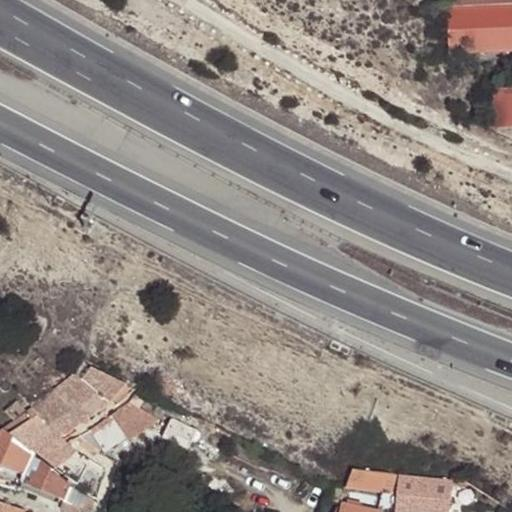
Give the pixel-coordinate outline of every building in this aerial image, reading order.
[(511,5),(491,6),(452,6),(454,48),(511,47),(511,5)] [(511,125),(511,89),(495,90),(496,126),(511,125)] [(110,404),(124,385),(91,369),(82,381),(85,384),(110,404)] [(39,417),(61,438),(110,404),(85,384),(39,417)] [(156,410),(160,402),(147,395),(144,404),(156,410)] [(90,432),(91,434),(103,453),(154,419),(130,403),(90,432)] [(74,452),(61,438),(39,417),(11,438),(36,455),(51,467),(74,452)] [(71,488),(35,456),(36,455),(11,438),(5,434),(0,438),(0,467),(2,468),(25,476),(67,494),(71,488)] [(25,476),(2,468),(0,467),(0,485),(18,491),(21,484),(62,502),(59,508),(68,511),(93,511),(96,505),(86,501),(67,494),(25,476)] [(400,478),(401,476),(401,473),(351,469),(343,490),(352,491),(381,493),(397,495),(400,478)] [(452,483),(400,478),(397,495),(397,496),(451,501),(452,483)] [(352,491),(343,490),(341,497),(349,500),(352,491)] [(394,511),(397,496),(397,495),(381,493),(379,511),(394,511)] [(450,511),(451,501),(397,496),(394,511),(450,511)]
